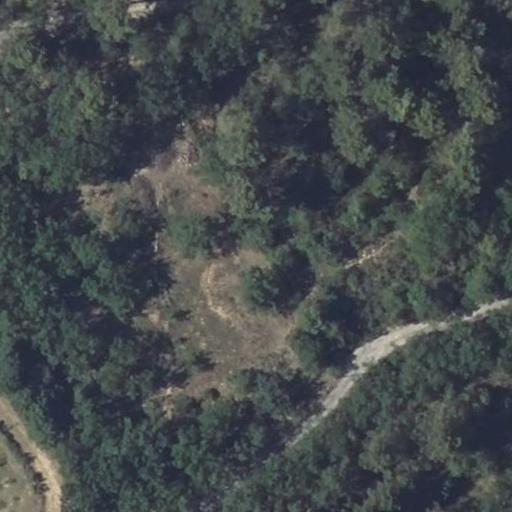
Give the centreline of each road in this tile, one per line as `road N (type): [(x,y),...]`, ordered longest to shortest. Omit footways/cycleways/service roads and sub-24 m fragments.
road 1 (residential): [(511,295),(386,341),(347,377),(322,417),(228,483),(205,511)]
road 2 (residential): [(206,0),(100,32),(42,21),(0,37)]
